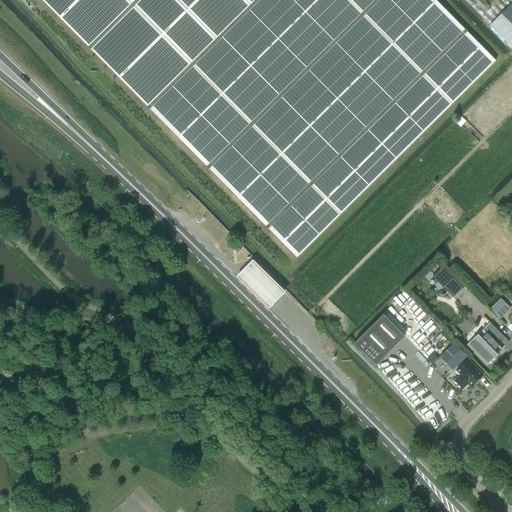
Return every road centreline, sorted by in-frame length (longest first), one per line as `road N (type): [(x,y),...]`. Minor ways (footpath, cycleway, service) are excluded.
road 1 (primary): [(408,460),(69,127)]
road 2 (unclassified): [(511,511),(465,470),(457,447),(462,426),(511,378)]
